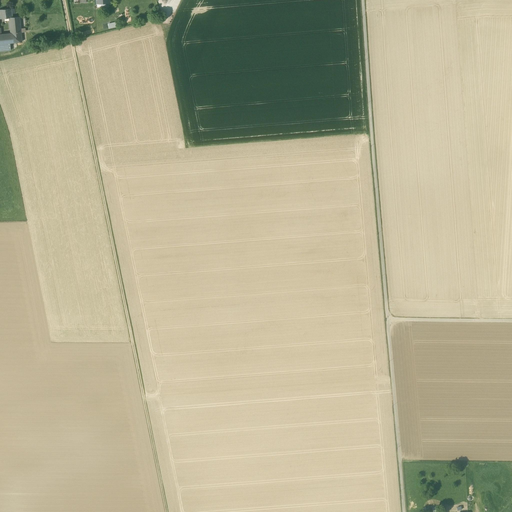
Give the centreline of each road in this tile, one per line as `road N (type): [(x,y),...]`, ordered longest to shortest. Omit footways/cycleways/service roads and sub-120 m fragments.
road 1 (track): [(63,0),(166,511)]
road 2 (unclassified): [(363,0),(403,511)]
road 3 (track): [(511,320),(387,319)]
